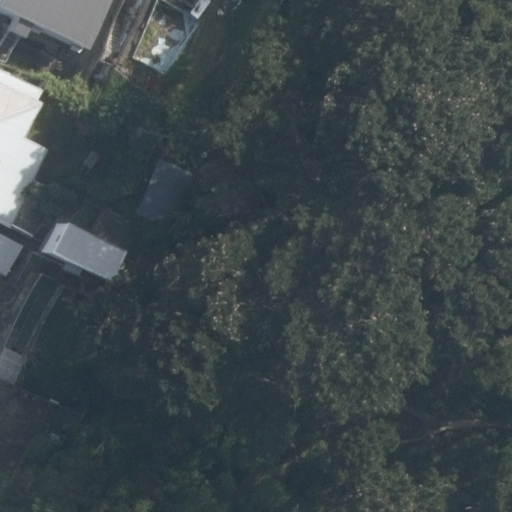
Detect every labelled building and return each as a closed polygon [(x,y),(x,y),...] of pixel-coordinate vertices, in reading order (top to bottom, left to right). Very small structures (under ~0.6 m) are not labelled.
[(95,0),(0,0),(0,13),(75,46),(95,0)] [(148,0),(118,67),(168,89),(201,16),(164,0),(148,0)] [(32,83),(0,68),(0,215),(37,135),(13,124),(32,83)] [(121,243),(49,214),(36,244),(108,277),(121,243)] [(0,261),(13,232),(0,226),(0,261)]
